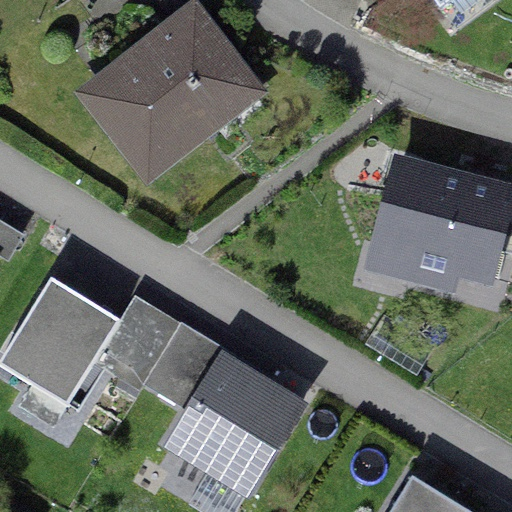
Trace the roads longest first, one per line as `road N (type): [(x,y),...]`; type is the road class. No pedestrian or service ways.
road 1 (residential): [(0,175),(511,478)]
road 2 (residential): [(288,0),(409,79),(511,111)]
